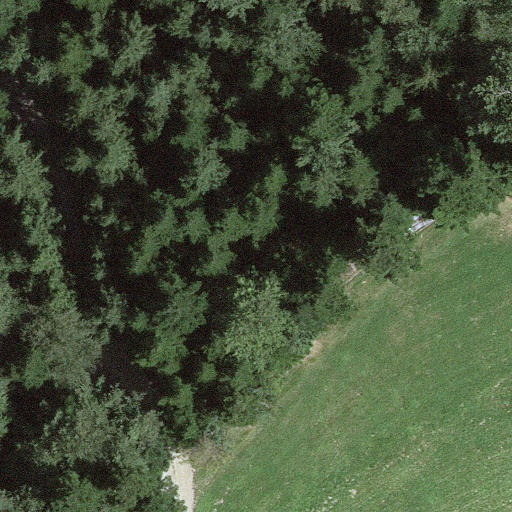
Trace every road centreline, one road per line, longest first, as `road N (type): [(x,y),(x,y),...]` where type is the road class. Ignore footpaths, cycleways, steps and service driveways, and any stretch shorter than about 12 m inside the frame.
road 1 (track): [(0,87),(38,146),(71,226),(107,335),(164,460),(171,511)]
road 2 (track): [(0,491),(51,428),(107,335)]
